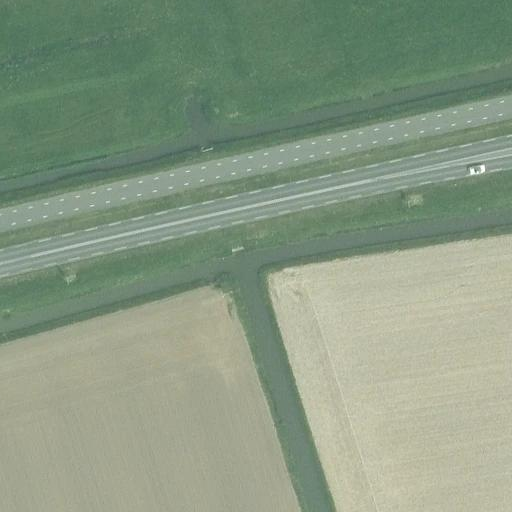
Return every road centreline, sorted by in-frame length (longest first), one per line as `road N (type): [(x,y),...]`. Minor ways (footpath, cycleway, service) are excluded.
road 1 (unclassified): [(511,107),(0,221)]
road 2 (secondary): [(0,264),(511,152)]
